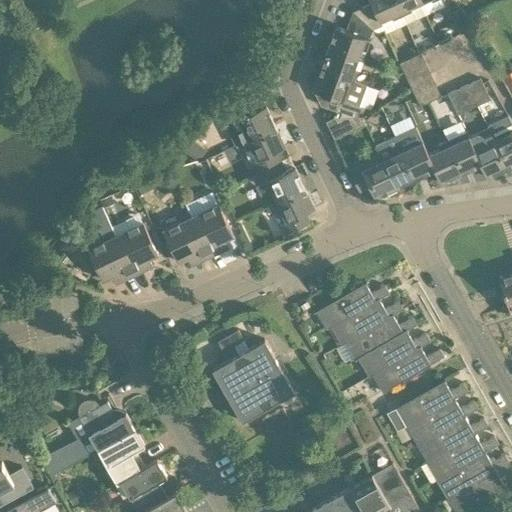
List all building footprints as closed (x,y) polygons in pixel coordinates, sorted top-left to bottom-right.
[(368,0),(370,3),(352,12),(372,31),(383,26),(381,21),(390,17),(393,22),(402,17),(394,0),(368,0)] [(418,0),(394,0),(402,17),(412,13),(410,8),(420,3),(418,0)] [(459,35),(472,29),(460,8),(448,13),(459,35)] [(335,27),(328,48),(355,58),(359,48),(365,50),(372,31),(352,12),(346,30),(335,27)] [(328,48),(320,69),(354,82),(355,81),(358,72),(351,70),(355,58),(328,48)] [(421,53),(399,63),(404,74),(426,64),(421,53)] [(404,74),(409,86),(431,75),(426,64),(404,74)] [(340,100),(334,117),(360,116),(363,109),(358,107),(366,85),(355,81),(354,82),(320,69),(313,90),(340,100)] [(511,69),(500,76),(511,97),(511,69)] [(436,86),(431,75),(409,86),(414,96),(436,86)] [(471,83),(480,105),(490,100),(480,78),(471,83)] [(459,88),(469,110),(480,105),(471,83),(459,88)] [(414,96),(419,107),(441,97),(436,86),(414,96)] [(469,110),(459,88),(447,94),(457,116),(469,110)] [(234,146),(243,142),(243,141),(275,125),(265,105),(256,110),(251,99),(219,115),(234,146)] [(333,140),(364,126),(360,116),(334,117),(333,118),(325,122),(333,140)] [(511,126),(507,116),(487,125),(492,136),(507,168),(511,165),(511,126)] [(252,161),(257,171),(288,155),(285,147),(285,146),(275,125),(243,141),(243,142),(247,150),(253,148),(258,158),(252,161)] [(487,127),(468,136),(475,149),(479,161),(480,164),(487,178),(507,168),(492,136),(487,125),(486,126),(487,127)] [(415,127),(394,137),(415,179),(434,170),(427,155),(415,127)] [(457,136),(446,141),(459,170),(461,173),(480,164),(479,161),(475,149),(468,136),(466,132),(457,136)] [(381,161),(380,161),(394,189),(415,179),(394,137),(374,146),(381,161)] [(193,141),(185,152),(198,162),(206,150),(193,141)] [(439,150),(427,155),(434,170),(440,183),(461,173),(459,170),(446,141),(436,145),(439,150)] [(264,207),(271,203),(271,202),(304,187),(294,167),(288,155),(257,171),(262,183),(254,187),(264,207)] [(394,189),(380,161),(370,166),(367,162),(349,170),(360,193),(370,189),(374,198),(394,189)] [(156,187),(152,178),(135,186),(139,194),(156,187)] [(271,202),(271,203),(276,212),(282,209),(287,220),(281,223),(286,234),(309,223),(305,212),(314,208),(304,187),(271,202)] [(99,199),(102,205),(103,208),(115,203),(111,194),(99,199)] [(185,208),(189,217),(190,217),(209,257),(228,248),(224,240),(233,236),(218,203),(216,204),(213,197),(207,198),(185,208)] [(190,217),(189,217),(162,230),(178,262),(187,258),(191,266),(209,257),(190,217)] [(143,222),(115,235),(134,276),(153,267),(149,259),(158,254),(143,222)] [(134,276),(115,235),(87,248),(102,281),(111,276),(115,284),(134,276)] [(511,272),(499,277),(503,291),(502,291),(504,296),(505,296),(510,315),(511,315),(510,309),(511,307),(511,272)] [(328,329),(331,327),(331,326),(380,298),(389,293),(385,285),(371,293),(365,284),(367,283),(366,282),(313,312),(314,313),(317,311),(328,329)] [(341,345),(345,343),(344,342),(393,314),(394,314),(403,309),(398,301),(384,309),(379,300),(380,299),(380,298),(331,326),(331,327),(341,345)] [(355,361),(358,359),(358,358),(407,330),(416,325),(412,317),(398,325),(393,316),(394,315),(394,314),(393,314),(344,342),(345,343),(355,361)] [(224,353),(245,341),(238,330),(217,342),(224,353)] [(369,377),(372,375),(372,374),(420,347),(421,347),(421,346),(430,341),(426,333),(412,341),(406,331),(408,331),(407,330),(358,358),(358,359),(369,377)] [(294,392),(264,339),(212,369),(242,422),(294,392)] [(372,374),(372,375),(382,393),(432,364),(431,364),(444,357),(439,349),(426,357),(420,347),(372,374)] [(396,408),(406,426),(455,398),(468,390),(463,383),(449,390),(444,381),(445,380),(445,379),(396,408)] [(406,426),(416,444),(465,416),(465,415),(478,408),(473,400),(460,408),(454,399),(455,398),(406,426)] [(97,449),(98,451),(135,429),(125,412),(117,418),(107,401),(98,406),(96,403),(94,401),(92,400),(90,399),(86,399),(84,400),(81,401),(80,403),(78,405),(77,407),(77,410),(77,413),(78,415),(79,417),(78,417),(92,441),(83,445),(83,443),(76,442),(42,461),(50,475),(97,449)] [(33,419),(36,410),(32,402),(19,409),(26,423),(33,419)] [(282,408),(261,420),(268,432),(289,420),(282,408)] [(416,444),(426,461),(476,433),(488,426),(483,418),(470,426),(465,417),(466,416),(465,416),(416,444)] [(116,484),(120,481),(145,466),(136,451),(144,446),(135,429),(98,451),(116,484)] [(426,461),(436,479),(486,451),(498,444),(494,436),(480,444),(475,434),(476,434),(476,433),(426,461)] [(436,479),(447,497),(508,461),(504,454),(490,462),(485,452),(486,452),(486,451),(436,479)] [(120,481),(137,511),(142,511),(167,497),(158,482),(167,477),(157,459),(145,466),(120,481)] [(511,467),(508,461),(447,497),(455,511),(463,511),(506,487),(506,486),(505,487),(499,477),(511,470),(511,467)] [(0,505),(33,487),(22,467),(9,474),(2,462),(0,463),(0,505)] [(420,511),(392,462),(371,475),(392,511),(402,511),(403,511),(402,511),(420,511)] [(392,511),(371,475),(350,487),(364,511),(392,511)] [(364,511),(350,487),(329,499),(336,511),(364,511)] [(41,511),(40,510),(56,502),(48,488),(3,511),(41,511)] [(70,508),(85,499),(79,488),(63,496),(70,508)] [(142,511),(181,511),(186,509),(176,492),(167,497),(142,511)] [(336,511),(329,499),(308,511),(309,511),(336,511)]
